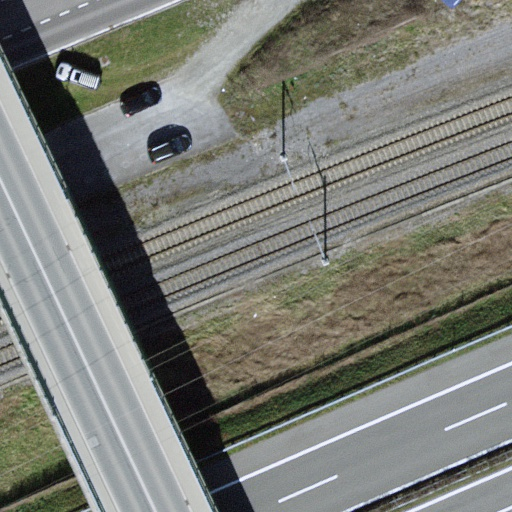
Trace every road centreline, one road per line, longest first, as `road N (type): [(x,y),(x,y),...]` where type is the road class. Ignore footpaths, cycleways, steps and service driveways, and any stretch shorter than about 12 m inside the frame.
road 1 (tertiary): [(0,171),(156,511)]
road 2 (motorway): [(511,400),(251,511)]
